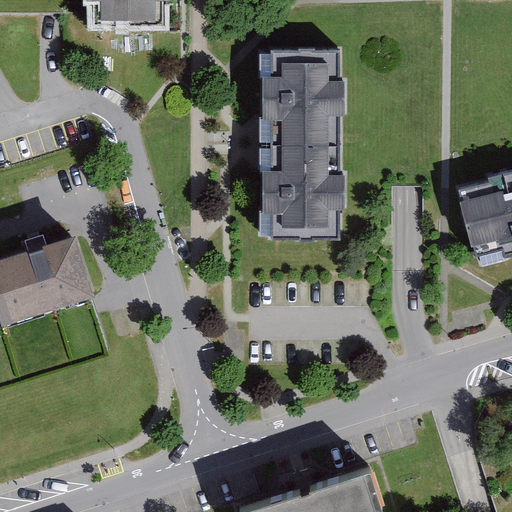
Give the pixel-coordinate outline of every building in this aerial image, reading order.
[(176,25),(176,0),(97,0),(98,25),(176,25)] [(346,240),(348,54),(267,54),(266,240),(346,240)] [(475,269),(511,260),(511,177),(456,191),(475,269)] [(106,293),(86,235),(0,264),(0,322),(11,319),(13,325),(106,293)] [(391,511),(379,472),(261,509),(262,511),(391,511)]
